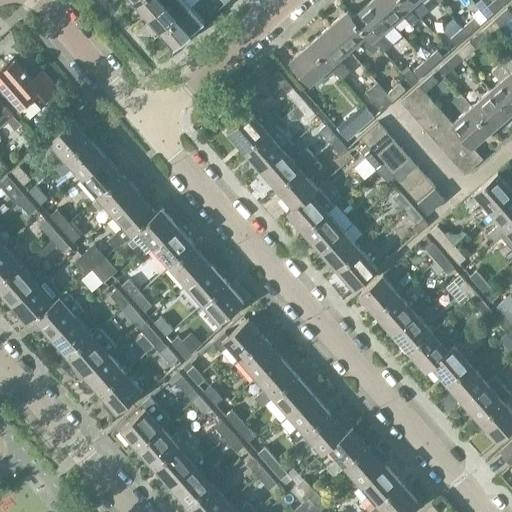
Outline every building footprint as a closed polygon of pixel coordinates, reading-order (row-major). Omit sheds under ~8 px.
[(140,0),(134,6),(147,20),(169,0),(140,0)] [(169,0),(147,20),(151,25),(159,34),(190,7),(198,0),(169,0)] [(404,0),(373,0),(372,1),(392,24),(402,14),(412,25),(420,18),(404,0)] [(404,0),(420,18),(428,11),(419,0),(418,0),(404,0)] [(506,3),(503,0),(495,0),(487,7),(493,14),(506,3)] [(372,1),(353,18),(368,34),(367,35),(379,49),(383,53),(392,44),(382,32),(392,24),(372,1)] [(190,7),(159,34),(172,49),(203,22),(190,7)] [(511,15),(507,9),(495,20),(501,27),(511,16),(511,15)] [(347,11),(328,27),(349,51),(361,41),(372,54),(379,49),(367,35),(368,34),(353,18),(347,11)] [(474,18),(462,29),(468,36),(480,25),(474,18)] [(501,27),(495,20),(482,31),(488,38),(501,27)] [(309,44),(330,67),(341,80),(349,72),(338,60),(349,51),(328,27),(309,44)] [(468,36),(462,29),(449,40),(455,46),(468,36)] [(469,42),(457,53),(463,60),(475,49),(469,42)] [(330,67),(309,44),(290,61),(311,84),(330,67)] [(437,51),(424,62),(430,69),(442,58),(437,51)] [(463,60),(457,53),(444,64),(450,71),(463,60)] [(15,57),(0,70),(0,83),(23,110),(42,93),(48,100),(55,107),(67,96),(61,89),(45,71),(35,79),(15,57)] [(500,65),(511,78),(511,60),(509,57),(500,65)] [(430,69),(424,62),(411,73),(417,80),(430,69)] [(490,92),(510,115),(511,113),(511,78),(500,65),(491,72),(500,83),(490,92)] [(287,81),(277,69),(264,81),(274,93),(287,81)] [(432,75),(418,86),(424,93),(438,81),(432,75)] [(392,101),(387,95),(386,95),(376,84),(364,94),(374,106),(380,112),(392,101)] [(399,84),(387,95),(392,101),(405,90),(399,84)] [(285,92),(296,105),(303,99),(292,86),(285,92)] [(401,102),(408,111),(426,95),(424,93),(418,86),(401,102)] [(471,108),(491,131),(510,115),(490,92),(471,108)] [(408,111),(416,120),(434,104),(426,95),(408,111)] [(0,127),(8,121),(16,130),(22,125),(0,99),(0,127)] [(303,99),(296,105),(307,118),(314,112),(303,99)] [(416,120),(425,129),(442,114),(434,104),(416,120)] [(355,108),(333,128),(345,142),(355,134),(368,123),(355,108)] [(458,132),(466,141),(472,148),(491,131),(471,108),(452,125),(458,132)] [(228,132),(244,151),(268,131),(280,120),(273,113),(261,123),(251,112),(228,132)] [(425,129),(433,138),(450,123),(442,114),(425,129)] [(40,148),(57,167),(92,137),(75,118),(40,148)] [(360,137),(367,146),(385,131),(377,122),(360,137)] [(433,138),(441,147),(458,132),(452,125),(450,123),(433,138)] [(318,130),(329,143),(336,137),(325,125),(318,130)] [(244,151),(261,170),(284,149),(268,131),(244,151)] [(367,146),(371,151),(375,155),(393,140),(385,131),(367,146)] [(441,147),(448,156),(466,141),(458,132),(441,147)] [(74,168),(82,178),(108,156),(92,137),(57,167),(65,176),(74,168)] [(336,137),(329,143),(340,156),(347,150),(336,137)] [(375,155),(382,163),(383,164),(401,149),(393,140),(375,155)] [(448,156),(456,165),(474,150),(472,148),(466,141),(448,156)] [(261,170),(277,188),(300,168),(284,149),(261,170)] [(383,164),(391,173),(409,158),(401,149),(383,164)] [(474,150),(456,165),(465,175),(482,160),(474,150)] [(364,157),(375,169),(382,163),(375,155),(371,151),(364,157)] [(82,178),(98,197),(124,174),(108,156),(82,178)] [(277,188),(293,207),(310,192),(311,193),(317,188),(309,178),(323,166),(313,156),(300,168),(277,188)] [(393,176),(399,182),(417,167),(409,158),(391,173),(393,176)] [(386,182),(393,176),(391,173),(383,164),(382,163),(375,169),(386,182)] [(20,165),(13,171),(24,184),(31,178),(20,165)] [(399,182),(408,192),(425,177),(417,167),(399,182)] [(474,192),(462,203),(470,212),(482,201),(491,212),(511,193),(511,189),(497,172),(474,192)] [(98,197),(115,215),(141,193),(124,174),(98,197)] [(8,176),(2,181),(13,194),(20,189),(8,176)] [(417,203),(434,188),(435,187),(425,177),(408,192),(417,203)] [(30,191),(42,204),(49,198),(37,185),(30,191)] [(434,188),(417,203),(427,214),(443,199),(434,188)] [(287,212),(303,231),(326,211),(311,193),(310,192),(293,207),(287,212)] [(116,248),(138,230),(158,212),(157,211),(141,193),(115,215),(124,227),(108,240),(116,248)] [(393,199),(404,211),(410,206),(399,193),(393,199)] [(494,242),(501,236),(511,226),(511,193),(491,212),(501,223),(488,235),(494,242)] [(37,208),(25,195),(18,200),(30,214),(37,208)] [(0,217),(10,209),(6,204),(0,209),(0,217)] [(138,230),(153,248),(179,225),(163,206),(157,211),(158,212),(138,230)] [(410,206),(404,211),(415,224),(422,218),(410,206)] [(51,215),(63,228),(70,222),(58,209),(51,215)] [(303,231),(320,250),(343,230),(326,211),(303,231)] [(40,225),(51,238),(58,232),(47,219),(40,225)] [(70,222),(63,228),(74,242),(81,236),(70,222)] [(153,248),(170,266),(196,244),(179,225),(153,248)] [(436,225),(429,232),(435,239),(446,252),(453,246),(442,233),(436,225)] [(511,226),(501,236),(511,249),(511,226)] [(320,250),(336,269),(359,249),(343,230),(320,250)] [(51,238),(37,250),(43,257),(57,245),(63,251),(70,246),(58,232),(51,238)] [(424,249),(435,261),(443,255),(432,242),(424,249)] [(89,249),(82,255),(94,269),(100,263),(100,262),(106,257),(95,244),(89,249)] [(170,266),(186,285),(212,263),(196,244),(170,266)] [(0,250),(0,283),(22,264),(6,245),(0,250)] [(453,246),(446,252),(457,264),(464,258),(453,246)] [(359,249),(336,269),(353,289),(376,269),(359,249)] [(87,275),(93,270),(93,269),(94,269),(82,255),(75,261),(87,275)] [(443,255),(435,261),(446,274),(454,267),(443,255)] [(106,257),(100,262),(100,263),(111,276),(118,270),(106,257)] [(93,269),(93,270),(104,282),(111,276),(100,263),(94,269),(93,269)] [(186,285),(203,305),(229,282),(212,263),(186,285)] [(0,283),(0,290),(13,305),(39,283),(22,264),(0,283)] [(468,276),(479,289),(486,283),(475,270),(468,276)] [(359,295),(376,315),(399,295),(382,275),(359,295)] [(123,285),(134,298),(141,292),(130,279),(123,285)] [(457,286),(468,298),(469,297),(475,292),(464,279),(457,286)] [(229,282),(203,305),(220,324),(246,301),(229,282)] [(30,324),(36,319),(56,301),(55,301),(39,283),(13,305),(30,324)] [(486,283),(479,289),(490,302),(497,295),(486,283)] [(52,338),(78,315),(85,309),(68,289),(55,301),(56,301),(36,319),(52,338)] [(111,295),(123,308),(130,302),(118,289),(111,295)] [(141,292),(134,298),(146,311),(153,305),(141,292)] [(475,292),(469,297),(486,317),(492,311),(486,305),(475,292)] [(376,315),(392,333),(415,313),(399,295),(376,315)] [(130,302),(123,308),(134,321),(141,315),(130,302)] [(511,312),(508,308),(502,314),(511,325),(511,312)] [(392,333),(408,352),(432,332),(415,313),(392,333)] [(495,320),(506,332),(511,327),(511,325),(502,314),(495,320)] [(52,338),(68,356),(94,334),(78,315),(52,338)] [(155,322),(167,335),(174,329),(162,316),(155,322)] [(228,346),(240,359),(266,337),(249,317),(229,335),(226,331),(214,342),(222,351),(228,346)] [(425,371),(431,365),(448,350),(454,344),(446,335),(453,329),(445,320),(432,332),(408,352),(425,371)] [(162,339),(150,326),(143,332),(145,334),(155,345),(162,339)] [(84,375),(110,352),(118,346),(101,327),(94,334),(68,356),(84,375)] [(145,334),(137,341),(147,353),(155,345),(145,334)] [(172,341),(184,355),(191,349),(179,335),(172,341)] [(240,359),(257,378),(283,355),(266,337),(240,359)] [(431,365),(447,384),(471,363),(476,358),(469,350),(463,355),(454,344),(448,350),(431,365)] [(179,359),(167,346),(160,352),(172,365),(179,359)] [(84,375),(101,393),(126,371),(110,352),(84,375)] [(264,406),(274,397),(300,375),(283,355),(257,378),(266,388),(256,396),(264,406)] [(447,384),(464,403),(487,382),(471,363),(447,384)] [(188,371),(199,384),(206,378),(195,365),(188,371)] [(126,371),(101,393),(106,400),(104,402),(103,405),(111,415),(115,415),(117,413),(143,390),(130,375),(126,371)] [(194,388),(183,375),(177,381),(188,394),(194,388)] [(274,397),(289,415),(315,392),(300,375),(274,397)] [(480,421),(504,401),(511,394),(495,375),(487,382),(464,403),(480,421)] [(205,391),(216,404),(223,398),(212,385),(205,391)] [(296,443),(306,435),(332,412),(315,392),(289,415),(298,425),(289,434),(296,443)] [(139,448),(165,425),(172,419),(151,395),(144,401),(148,406),(122,428),(139,448)] [(212,408),(200,395),(193,400),(205,414),(212,408)] [(511,410),(504,401),(480,421),(497,440),(508,431),(511,427),(511,410)] [(226,415),(238,428),(245,422),(233,409),(226,415)] [(323,453),(329,448),(349,431),(348,430),(332,412),(306,435),(323,453)] [(215,425),(226,438),(233,432),(222,419),(215,425)] [(245,422),(238,428),(249,441),(256,435),(245,422)] [(156,467),(181,444),(193,434),(185,425),(173,435),(165,425),(139,448),(156,467)] [(335,476),(345,467),(371,445),(354,425),(348,430),(349,431),(329,448),(338,458),(327,467),(335,476)] [(233,432),(226,438),(238,451),(244,446),(233,432)] [(511,440),(500,450),(511,465),(511,464),(511,440)] [(156,467),(172,486),(198,463),(181,444),(156,467)] [(345,467),(361,485),(387,462),(371,445),(345,467)] [(259,452),(270,465),(277,459),(265,446),(259,452)] [(247,462),(259,475),(265,470),(254,456),(247,462)] [(277,459),(270,465),(281,478),(288,472),(277,459)] [(362,502),(371,511),(404,482),(387,462),(361,485),(370,495),(362,502)] [(188,504),(214,482),(224,473),(216,464),(206,473),(198,463),(172,486),(188,504)] [(265,470),(259,475),(270,489),(277,483),(265,470)] [(306,478),(299,484),(311,497),(318,492),(306,478)] [(188,504),(195,511),(217,511),(231,501),(214,482),(188,504)] [(404,482),(371,511),(369,511),(381,511),(383,511),(384,511),(407,511),(420,501),(404,482)] [(292,490),(304,504),(311,497),(299,484),(292,490)] [(318,492),(311,497),(322,510),(329,504),(318,492)] [(304,504),(302,506),(307,511),(323,511),(322,510),(311,497),(304,504)] [(217,511),(255,511),(257,511),(248,502),(239,510),(231,501),(217,511)] [(433,503),(423,511),(437,511),(439,511),(433,503)]
